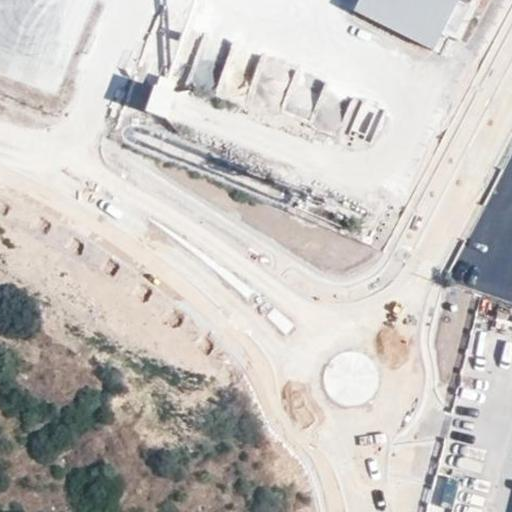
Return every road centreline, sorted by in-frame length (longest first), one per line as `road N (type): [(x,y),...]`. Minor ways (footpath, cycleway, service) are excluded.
road 1 (tertiary): [(338,331),(174,226),(128,206)]
road 2 (tertiary): [(128,206),(303,361)]
road 3 (tertiary): [(422,272),(511,102)]
road 4 (tertiary): [(0,149),(128,206)]
